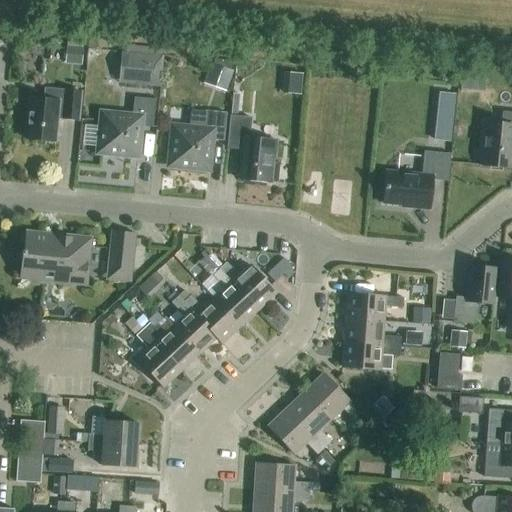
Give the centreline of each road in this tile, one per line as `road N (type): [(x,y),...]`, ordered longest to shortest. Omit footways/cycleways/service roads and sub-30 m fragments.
road 1 (residential): [(0,197),(290,227),(315,242)]
road 2 (residential): [(188,511),(200,428),(305,325),(315,242)]
road 3 (residential): [(315,242),(334,252),(443,262),(511,209)]
